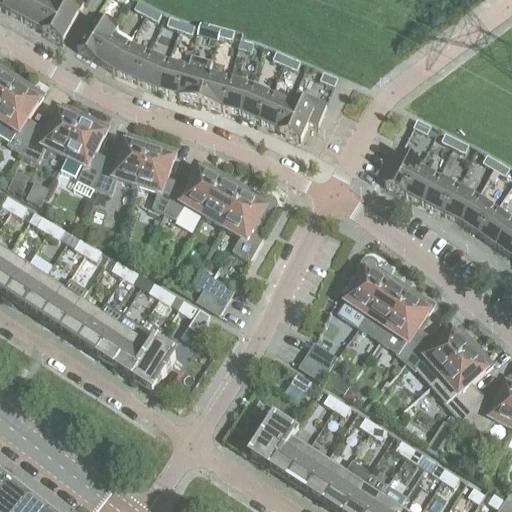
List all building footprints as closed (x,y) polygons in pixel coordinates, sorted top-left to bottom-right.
[(0,0),(0,11),(6,15),(13,0),(0,0)] [(13,0),(6,15),(24,25),(37,0),(13,0)] [(41,35),(43,36),(60,5),(58,4),(58,5),(48,0),(37,0),(24,25),(42,34),(41,35)] [(60,5),(43,36),(63,47),(80,16),(84,8),(69,0),(62,0),(60,5)] [(134,14),(146,21),(150,13),(138,7),(134,14)] [(150,13),(146,21),(158,27),(162,19),(150,13)] [(76,55),(96,67),(115,36),(115,37),(119,31),(117,30),(116,26),(114,23),(108,20),(105,19),(101,20),(99,19),(96,25),(95,25),(76,55)] [(167,31),(180,35),(183,27),(170,22),(167,31)] [(183,27),(180,35),(192,40),(195,31),(183,27)] [(207,38),(220,41),(222,33),(209,29),(207,38)] [(222,33),(220,41),(232,45),(235,36),(222,33)] [(97,67),(116,78),(132,48),(115,38),(116,37),(115,37),(115,36),(96,67),(97,68),(97,67)] [(239,54),(252,57),(254,48),(241,45),(239,54)] [(116,78),(137,87),(150,56),(132,48),(116,78)] [(137,87),(158,96),(169,64),(150,56),(137,87)] [(273,65),(285,70),(289,62),(277,57),(273,65)] [(180,103),(201,109),(210,76),(213,66),(192,60),(189,70),(180,103)] [(289,62),(285,70),(297,75),(301,67),(289,62)] [(178,102),(180,103),(189,70),(169,64),(158,96),(179,102),(178,102)] [(0,121),(23,86),(1,72),(0,74),(0,121)] [(201,109),(222,115),(231,82),(210,76),(201,109)] [(320,86),(335,92),(338,83),(324,77),(320,86)] [(223,114),(242,119),(253,88),(231,82),(222,115),(223,115),(223,114)] [(8,149),(23,159),(36,136),(25,129),(39,107),(44,100),(23,86),(0,121),(0,140),(10,146),(8,149)] [(242,119),(260,127),(274,97),(253,88),(242,119)] [(298,95),(294,104),(279,138),(301,146),(309,128),(318,132),(328,108),(298,95)] [(278,137),(279,138),(294,104),(293,104),(292,105),(274,97),(260,127),(279,136),(278,137)] [(46,153),(65,162),(86,121),(63,110),(59,118),(48,142),(36,136),(23,159),(39,167),(46,153)] [(79,186),(95,194),(105,170),(93,164),(104,140),(105,140),(108,132),(86,121),(65,162),(85,172),(79,186)] [(414,132),(428,139),(431,132),(418,125),(414,132)] [(442,147),(454,153),(458,145),(446,139),(442,147)] [(117,185),(138,192),(152,148),(128,140),(125,148),(126,148),(117,174),(105,170),(95,194),(112,200),(117,185)] [(458,145),(454,153),(465,158),(469,151),(458,145)] [(154,213),(165,219),(176,193),(165,190),(173,164),(174,164),(176,156),(152,148),(138,192),(159,199),(154,213)] [(385,190),(405,200),(421,169),(401,159),(385,190)] [(483,168),(494,175),(499,167),(488,160),(483,168)] [(499,167),(494,175),(506,181),(510,174),(499,167)] [(184,210),(203,221),(226,181),(204,169),(200,176),(187,200),(176,193),(165,219),(176,224),(184,210)] [(407,200),(425,209),(440,180),(422,170),(422,169),(421,169),(405,200),(406,201),(407,200)] [(425,209),(446,220),(461,190),(440,180),(425,209)] [(15,181),(9,194),(21,200),(27,187),(15,181)] [(203,221),(225,234),(248,194),(226,181),(203,221)] [(446,220),(462,228),(479,200),(461,190),(446,220)] [(248,194),(225,234),(241,243),(233,256),(251,267),(265,243),(257,238),(255,242),(251,240),(265,216),(267,216),(268,216),(269,216),(271,216),(273,215),(274,214),(275,212),(276,211),(276,210),(276,208),(275,207),(275,205),(274,204),(273,203),(272,202),(270,202),(269,202),(267,202),(266,202),(265,203),(264,203),(248,194)] [(462,228),(478,239),(497,211),(479,200),(462,228)] [(0,210),(11,216),(17,207),(6,201),(0,210)] [(17,207),(11,216),(22,223),(28,214),(17,207)] [(478,239),(497,252),(511,230),(511,221),(497,211),(478,239)] [(71,220),(67,229),(76,233),(80,224),(71,220)] [(37,232),(48,239),(54,229),(43,223),(37,232)] [(54,229),(48,239),(59,245),(65,236),(54,229)] [(511,230),(497,252),(511,262),(511,230)] [(75,254),(86,261),(91,251),(80,245),(75,254)] [(0,273),(11,257),(0,249),(0,273)] [(91,251),(86,261),(97,267),(102,258),(91,251)] [(0,273),(0,297),(7,302),(29,269),(11,257),(0,273)] [(346,307),(367,321),(392,282),(377,273),(377,271),(377,269),(377,268),(376,267),(375,266),(374,265),(373,264),(371,264),(369,263),(368,264),(367,264),(365,265),(364,266),(363,267),(363,268),(362,270),(362,271),(362,272),(363,274),(364,275),(365,276),(366,277),(346,307)] [(112,276),(123,283),(128,273),(117,267),(112,276)] [(7,302),(25,314),(47,280),(29,269),(7,302)] [(128,273),(123,283),(134,289),(139,280),(128,273)] [(25,314),(43,326),(65,292),(47,280),(25,314)] [(359,334),(379,348),(414,297),(392,282),(367,321),(359,334)] [(212,283),(205,295),(227,308),(234,296),(212,283)] [(61,337),(83,304),(88,296),(71,285),(66,293),(65,292),(43,326),(61,337)] [(149,298),(160,305),(166,295),(155,289),(149,298)] [(166,295),(160,305),(171,311),(176,302),(166,295)] [(227,308),(205,295),(198,307),(220,320),(227,308)] [(398,360),(407,368),(425,347),(415,340),(429,318),(430,318),(434,310),(414,297),(379,348),(398,360)] [(61,337),(79,349),(101,316),(83,304),(61,337)] [(178,316),(194,325),(200,315),(184,306),(178,316)] [(79,349),(98,361),(124,320),(107,308),(102,316),(101,316),(79,349)] [(189,332),(199,339),(210,322),(200,316),(189,332)] [(98,361),(116,373),(143,331),(124,320),(98,361)] [(116,373),(134,385),(157,349),(156,348),(160,342),(143,331),(116,373)] [(417,374),(432,391),(476,351),(460,332),(453,338),(433,356),(425,347),(407,368),(416,375),(417,374)] [(157,349),(134,385),(153,397),(176,361),(157,349)] [(315,349),(308,361),(329,375),(336,363),(315,349)] [(445,408),(463,428),(479,406),(467,393),(487,375),(487,376),(493,370),(476,351),(432,391),(446,407),(445,408)] [(329,375),(308,361),(300,373),(321,386),(329,375)] [(333,377),(326,389),(342,399),(350,387),(333,377)] [(292,387),(306,397),(312,388),(298,378),(297,379),(292,387)] [(493,425),(511,434),(511,383),(510,383),(506,391),(507,391),(495,414),(479,406),(463,428),(486,439),(493,425)] [(349,394),(345,400),(352,404),(354,401),(353,396),(349,394)] [(324,408),(334,415),(340,406),(330,399),(324,408)] [(256,403),(249,414),(256,419),(263,408),(256,403)] [(340,406),(334,415),(345,422),(351,413),(340,406)] [(252,460),(271,472),(297,433),(273,417),(261,435),(267,438),(252,460)] [(360,432),(371,439),(377,430),(366,423),(360,432)] [(377,430),(371,439),(381,446),(387,436),(377,430)] [(271,473),(289,485),(311,452),(294,441),(295,439),(294,438),(271,473)] [(396,455),(407,462),(413,453),(402,446),(396,455)] [(289,485),(307,497),(329,463),(311,452),(289,485)] [(413,453),(407,462),(417,469),(423,460),(413,453)] [(307,497),(325,509),(347,475),(329,463),(307,497)] [(432,479),(443,486),(449,477),(438,470),(432,479)] [(325,509),(330,511),(348,511),(365,487),(347,475),(325,509)] [(449,477),(443,486),(454,493),(460,484),(449,477)] [(0,501),(11,487),(0,478),(0,501)] [(374,511),(383,499),(388,491),(370,480),(365,487),(348,511),(374,511)] [(22,511),(30,502),(11,487),(0,501),(0,511),(22,511)] [(468,502),(479,509),(485,500),(474,493),(468,502)] [(374,511),(400,511),(401,511),(383,499),(374,511)] [(501,511),(504,508),(505,506),(494,499),(488,508),(494,511),(501,511)] [(43,511),(30,502),(22,511),(43,511)]
